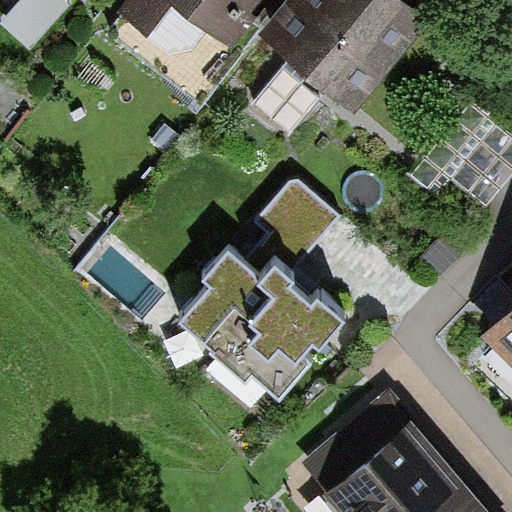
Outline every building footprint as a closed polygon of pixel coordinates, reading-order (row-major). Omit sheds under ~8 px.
[(69,5),(62,0),(23,0),(2,24),(30,49),(69,5)] [(264,0),(127,0),(117,15),(169,53),(191,50),(206,29),(230,47),(264,0)] [(426,22),(398,0),(288,0),(255,40),(348,116),(426,22)] [(271,230),(247,257),(263,272),(276,258),(292,271),(339,218),(300,181),(288,183),(259,220),(271,230)] [(321,344),(345,316),(319,293),(312,301),(293,284),(298,277),(292,271),(276,258),(263,272),(247,257),(231,243),(203,275),(211,282),(180,316),(212,344),(210,348),(246,379),(254,370),(281,393),(311,359),(301,351),(313,337),(321,344)] [(511,302),(481,335),(511,365),(511,302)] [(416,418),(390,389),(305,463),(331,493),(326,496),(340,511),(490,511),(411,422),(416,418)]
